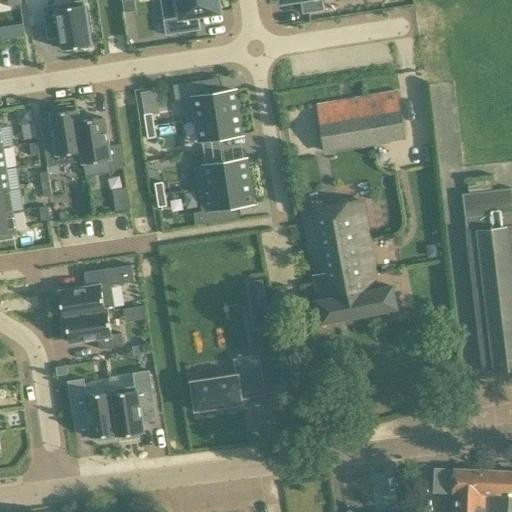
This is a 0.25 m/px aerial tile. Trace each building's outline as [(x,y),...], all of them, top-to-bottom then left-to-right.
[(82,0),(80,0),(41,6),(47,39),(60,37),(62,49),(90,44),(82,0)] [(136,11),(134,0),(123,2),(125,13),(136,11)] [(173,0),(176,19),(158,22),(160,35),(194,29),(192,17),(221,12),(219,0),(173,0)] [(281,0),(281,2),(292,0),(300,0),(302,13),(324,9),(322,0),(281,0)] [(418,138),(410,89),(316,105),(324,153),(418,138)] [(234,91),(184,99),(187,122),(197,120),(197,119),(237,113),(234,91)] [(44,143),(48,167),(84,161),(85,164),(86,163),(79,122),(77,110),(73,110),(72,107),(55,109),(55,113),(51,114),(55,142),(44,143)] [(237,113),(197,119),(197,120),(200,141),(241,135),(237,113)] [(145,127),(153,126),(151,114),(143,115),(145,127)] [(104,118),(79,122),(86,163),(110,160),(111,170),(123,168),(119,144),(108,146),(104,118)] [(22,128),(25,143),(37,141),(35,126),(22,128)] [(154,138),(155,138),(153,126),(145,127),(147,139),(154,138)] [(29,143),(31,156),(39,154),(37,142),(29,143)] [(247,181),(244,159),(203,164),(207,187),(247,181)] [(0,169),(0,191),(9,190),(5,169),(0,169)] [(40,173),(42,185),(50,184),(48,172),(40,173)] [(250,204),(247,181),(207,187),(210,210),(250,204)] [(156,196),(164,195),(162,183),(154,184),(156,196)] [(42,185),(44,197),(52,196),(50,184),(42,185)] [(111,187),(114,211),(128,209),(126,186),(111,187)] [(511,192),(511,188),(462,194),(484,372),(494,371),(511,369),(511,192)] [(0,191),(0,213),(12,212),(9,190),(0,191)] [(158,208),(166,207),(164,195),(156,196),(158,208)] [(392,286),(378,289),(374,266),(384,264),(381,249),(371,251),(361,199),(300,211),(322,323),(396,308),(392,286)] [(39,207),(41,219),(49,218),(47,206),(39,207)] [(0,213),(0,235),(15,233),(12,212),(0,213)] [(60,296),(56,297),(59,314),(62,313),(63,318),(108,311),(115,310),(111,285),(134,281),(131,265),(84,272),(86,287),(59,292),(60,296)] [(261,280),(246,282),(252,325),(267,323),(261,280)] [(66,320),(62,321),(65,338),(69,338),(70,342),(98,338),(100,349),(123,345),(122,333),(111,334),(108,311),(66,318),(66,320)] [(370,380),(408,376),(404,347),(366,352),(370,380)] [(191,382),(191,384),(192,384),(196,408),(195,408),(195,410),(198,410),(198,409),(213,407),(213,408),(224,406),(224,405),(240,403),(242,403),(242,401),(239,382),(262,379),(259,355),(234,359),(236,375),(193,382),(193,381),(191,382)] [(200,362),(201,374),(232,373),(231,360),(200,362)] [(134,386),(110,390),(110,392),(111,392),(117,434),(116,434),(117,436),(121,436),(122,439),(139,437),(138,433),(143,432),(139,404),(154,402),(149,370),(133,373),(134,386)] [(111,392),(87,395),(84,378),(67,381),(72,413),(87,410),(92,437),(96,437),(97,440),(114,438),(113,434),(117,434),(111,392)] [(511,511),(511,472),(453,469),(435,468),(434,491),(453,493),(452,511),(511,511)]
